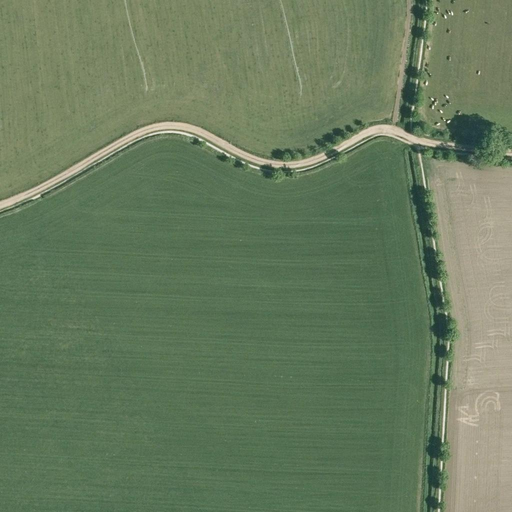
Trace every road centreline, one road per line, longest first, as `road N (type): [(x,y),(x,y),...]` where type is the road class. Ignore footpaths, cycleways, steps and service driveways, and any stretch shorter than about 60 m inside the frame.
road 1 (track): [(0,206),(159,128),(194,130),(284,165),(384,128),(410,137)]
road 2 (track): [(422,0),(405,135)]
